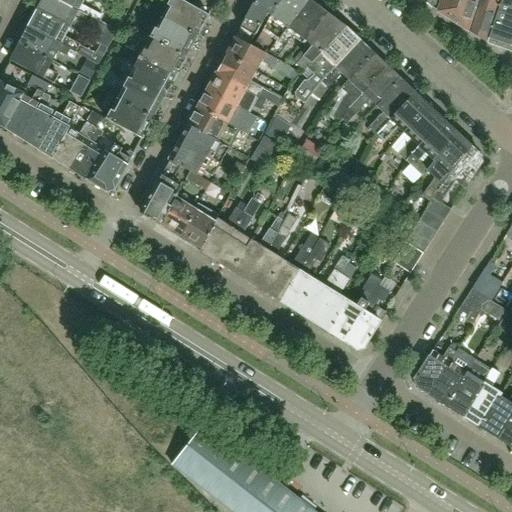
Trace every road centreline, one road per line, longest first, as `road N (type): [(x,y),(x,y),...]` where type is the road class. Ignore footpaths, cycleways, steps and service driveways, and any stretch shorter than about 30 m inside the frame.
road 1 (tertiary): [(340,440),(78,275)]
road 2 (residential): [(117,217),(378,380)]
road 3 (residential): [(378,380),(511,168)]
road 4 (residential): [(117,217),(236,0)]
road 5 (residential): [(506,136),(359,0)]
road 6 (residential): [(378,380),(511,465)]
road 7 (residential): [(0,142),(117,217)]
road 8 (tertiary): [(455,511),(340,440)]
